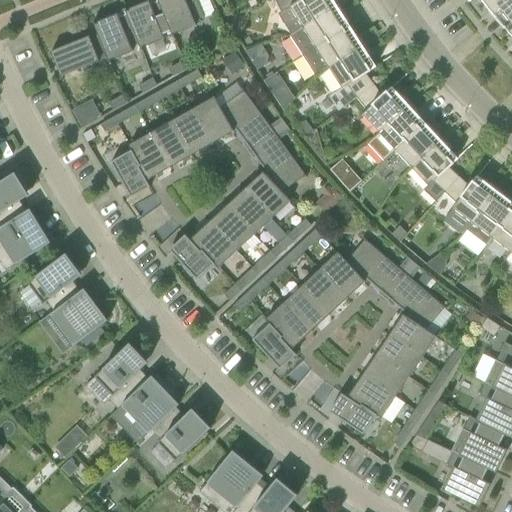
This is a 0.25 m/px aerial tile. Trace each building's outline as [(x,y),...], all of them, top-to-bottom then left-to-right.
[(174,40),(157,0),(156,0),(159,5),(151,8),(148,1),(128,10),(129,11),(126,12),(125,9),(142,53),(143,52),(141,48),(145,47),(146,47),(164,40),(162,35),(170,32),(173,40),(174,40)] [(157,0),(174,40),(174,39),(173,36),(177,34),(195,27),(194,22),(202,19),(202,20),(203,20),(195,0),(157,0)] [(273,0),(280,12),(289,8),(302,28),(336,6),(331,0),(273,0)] [(511,0),(480,0),(489,11),(492,8),(498,15),(501,13),(510,24),(511,21),(511,0)] [(336,6),(302,28),(289,36),(302,57),(349,27),(336,6)] [(142,53),(125,9),(124,10),(127,17),(119,21),(116,14),(97,22),(97,24),(95,25),(94,22),(92,23),(98,37),(99,37),(107,57),(106,57),(110,66),(111,65),(109,61),(114,59),(114,60),(132,53),(130,48),(138,45),(141,53),(142,53)] [(362,47),(349,27),(302,57),(315,77),(328,69),(362,47)] [(89,37),(50,53),(60,78),(81,69),(99,62),(98,60),(106,57),(107,57),(99,37),(98,37),(90,41),(89,37)] [(236,49),(235,46),(232,41),(218,49),(222,57),(236,49)] [(362,47),(328,69),(341,89),(346,86),(356,99),(373,86),(365,75),(371,72),(370,71),(375,68),(362,47)] [(266,65),(255,48),(245,52),(257,71),(266,65)] [(172,77),(186,69),(182,62),(168,70),(172,77)] [(197,71),(184,78),(189,85),(201,78),(197,71)] [(263,82),(271,93),(284,84),(276,73),(263,82)] [(142,94),(156,86),(152,79),(138,87),(142,94)] [(180,90),(176,82),(163,89),(168,97),(180,90)] [(381,96),(373,86),(356,99),(366,111),(362,115),(378,134),(408,106),(391,88),(387,92),(386,91),(381,96)] [(253,149),(285,125),(280,118),(279,119),(269,127),(242,90),(241,90),(243,93),(220,110),(232,131),(234,130),(246,146),(247,145),(246,144),(248,143),(253,149)] [(159,102),(155,94),(143,101),(147,109),(159,102)] [(112,111),(127,103),(122,96),(108,103),(112,111)] [(213,98),(192,110),(211,145),(233,133),(232,131),(220,110),(213,98)] [(139,114),(134,106),(122,113),(126,121),(139,114)] [(408,106),(378,134),(367,144),(383,162),(395,151),(424,124),(408,106)] [(211,145),(192,110),(171,122),(190,157),(211,145)] [(113,118),(100,125),(104,133),(118,125),(113,118)] [(171,122),(150,134),(169,169),(190,157),(171,122)] [(296,128),(304,138),(312,133),(305,122),(296,128)] [(424,124),(395,151),(411,169),(440,142),(424,124)] [(285,125),(253,149),(258,156),(256,157),(255,156),(254,157),(266,173),(264,174),(281,193),(303,176),(305,179),(306,178),(279,141),(289,133),(290,133),(291,133),(285,125)] [(150,134),(129,146),(149,180),(169,169),(150,134)] [(306,141),(313,149),(321,143),(314,134),(306,141)] [(457,160),(440,142),(411,169),(427,186),(423,191),(435,203),(444,194),(458,178),(448,169),(453,164),(457,160)] [(149,180),(129,146),(128,146),(131,151),(110,163),(131,199),(150,188),(145,179),(147,178),(148,181),(149,180)] [(29,196),(25,190),(15,173),(0,182),(0,228),(26,213),(25,212),(19,202),(29,196)] [(262,173),(244,190),(272,219),(290,202),(281,193),(264,174),(262,173)] [(458,178),(444,194),(456,204),(452,209),(472,224),(496,192),(476,177),(473,182),(472,181),(468,186),(458,178)] [(244,190),(227,206),(254,236),(272,219),(244,190)] [(511,204),(496,192),(472,224),(466,231),(485,245),(491,238),(511,210),(511,204)] [(227,206),(209,223),(236,252),(254,236),(227,206)] [(25,212),(26,213),(0,228),(0,262),(5,271),(50,244),(51,246),(51,245),(40,228),(42,227),(41,225),(40,226),(29,210),(25,212)] [(511,210),(491,238),(510,253),(511,250),(511,210)] [(300,236),(311,226),(305,220),(294,230),(300,236)] [(236,252),(209,223),(191,239),(219,268),(236,252)] [(321,237),(315,231),(304,240),(310,247),(321,237)] [(219,268),(191,239),(193,242),(191,243),(185,236),(169,251),(196,281),(214,264),(218,269),(219,268)] [(283,253),(293,243),(287,236),(277,246),(283,253)] [(365,242),(346,263),(363,281),(365,279),(380,292),(381,291),(380,290),(381,289),(387,294),(413,263),(407,258),(406,259),(398,269),(363,239),(362,240),(365,242)] [(303,253),(297,247),(286,257),(292,263),(303,253)] [(265,269),(276,259),(270,253),(259,262),(265,269)] [(81,276),(77,270),(65,254),(26,284),(42,305),(46,302),(53,312),(54,313),(80,293),(80,292),(72,282),(81,276)] [(337,254),(319,270),(346,300),(364,283),(363,281),(346,263),(337,254)] [(439,255),(425,265),(438,275),(443,270),(445,261),(439,255)] [(285,270),(279,263),(269,273),(275,280),(285,270)] [(413,263),(387,294),(393,300),(392,301),(391,300),(390,301),(405,314),(404,316),(424,330),(443,309),(445,311),(446,310),(411,280),(419,270),(420,270),(413,263)] [(247,285),(258,275),(252,269),(241,279),(247,285)] [(319,270),(301,287),(328,316),(346,300),(319,270)] [(268,286),(262,280),(251,289),(257,296),(268,286)] [(229,302),(240,292),(234,285),(223,296),(229,302)] [(328,316),(301,287),(283,303),(311,332),(328,316)] [(53,312),(51,314),(74,346),(75,346),(85,338),(99,327),(107,322),(108,323),(109,323),(96,306),(98,305),(97,304),(95,305),(84,290),(80,293),(54,313),(53,312)] [(244,296),(233,306),(239,313),(250,302),(244,296)] [(283,303),(266,319),(293,349),(311,332),(283,303)] [(465,319),(476,326),(481,319),(470,311),(465,319)] [(402,315),(388,336),(422,358),(435,338),(424,330),(404,316),(402,315)] [(293,349),(266,319),(265,320),(269,324),(252,341),(280,370),(296,356),(289,348),(291,347),(293,349)] [(500,328),(486,319),(480,328),(493,337),(500,328)] [(388,336),(375,356),(408,378),(422,358),(388,336)] [(485,384),(511,396),(511,347),(505,343),(495,363),(496,363),(486,382),(485,384)] [(147,363),(143,358),(129,344),(85,386),(103,405),(108,401),(117,410),(148,380),(139,371),(147,363)] [(446,363),(454,368),(462,356),(454,351),(446,363)] [(375,356),(362,376),(395,398),(408,378),(375,356)] [(433,383),(440,388),(448,376),(441,371),(433,383)] [(151,376),(148,380),(117,410),(122,405),(149,433),(151,431),(175,408),(179,405),(151,376)] [(362,376),(348,396),(381,418),(395,398),(362,376)] [(486,399),(475,420),(511,439),(511,396),(485,384),(479,397),(480,398),(480,397),(486,399)] [(427,408),(435,396),(428,391),(420,403),(427,408)] [(381,418),(348,396),(350,398),(349,400),(341,394),(329,412),(363,435),(376,415),(381,419),(381,418)] [(438,403),(417,433),(425,437),(446,407),(438,403)] [(175,408),(151,431),(160,440),(156,443),(175,463),(210,429),(192,409),(184,417),(175,408)] [(413,428),(422,416),(414,411),(406,423),(413,428)] [(511,439),(475,420),(470,418),(470,417),(469,416),(462,431),(462,432),(453,451),(452,451),(496,473),(507,451),(498,446),(503,435),(511,440),(511,439)] [(392,443),(400,448),(408,436),(401,431),(392,443)] [(425,437),(417,433),(409,446),(421,453),(445,465),(447,466),(447,465),(453,468),(442,490),(479,508),(490,485),(481,480),(486,470),(495,474),(496,473),(452,451),(452,453),(424,440),(425,437)] [(65,437),(54,448),(64,458),(75,448),(65,437)] [(232,452),(199,492),(223,511),(232,511),(259,480),(262,476),(248,464),(249,462),(248,462),(247,463),(231,450),(230,451),(232,452)] [(69,461),(60,469),(68,478),(77,469),(69,461)] [(34,511),(30,508),(25,511),(14,511),(2,500),(11,490),(0,478),(0,511),(34,511)] [(260,480),(259,480),(232,511),(284,511),(297,496),(277,479),(269,488),(260,480)]
